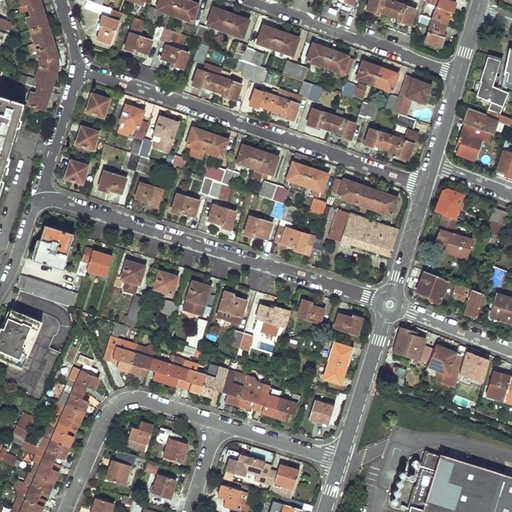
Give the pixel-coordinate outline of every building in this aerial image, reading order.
[(40,0),(21,0),(23,6),(18,7),(21,14),(29,12),(43,7),(40,0)] [(101,26),(97,39),(109,43),(120,13),(107,8),(94,3),(86,0),(84,7),(106,15),(105,18),(101,17),(98,25),(101,26)] [(178,0),(158,0),(155,11),(161,13),(173,18),(179,0),(178,0)] [(179,0),(173,18),(187,23),(190,24),(195,9),(197,6),(179,0)] [(387,0),(370,0),(368,7),(376,10),(389,15),(394,0),(388,0),(387,0)] [(394,0),(389,15),(404,20),(411,23),(416,10),(401,5),(402,0),(394,0)] [(446,25),(450,13),(453,4),(442,0),(426,0),(426,2),(438,6),(433,20),(446,25)] [(43,7),(29,12),(31,18),(26,19),(31,31),(48,26),(43,7)] [(224,31),(230,14),(212,8),(206,25),(224,31)] [(157,26),(161,13),(155,11),(148,9),(144,21),(154,24),(157,26)] [(196,31),(198,26),(203,12),(195,9),(190,24),(187,23),(186,27),(196,31)] [(230,14),(224,31),(242,38),(248,21),(230,14)] [(438,47),(441,38),(446,25),(433,20),(421,16),(419,22),(431,26),(425,42),(438,47)] [(134,18),(123,48),(132,52),(133,48),(147,53),(151,41),(139,36),(145,22),(134,18)] [(0,19),(0,33),(7,36),(12,24),(0,19)] [(149,37),(158,40),(162,28),(157,26),(154,24),(149,37)] [(48,26),(31,31),(34,44),(23,47),(26,54),(37,51),(55,45),(48,26)] [(206,28),(198,26),(196,31),(194,39),(198,41),(201,42),(206,28)] [(274,49),(280,32),(264,26),(257,43),(274,49)] [(182,43),(184,36),(162,28),(158,40),(167,43),(168,38),(182,43)] [(274,49),(292,56),(298,39),(280,32),(274,49)] [(495,39),(506,43),(506,38),(495,33),(495,39)] [(201,42),(198,41),(191,59),(201,62),(208,45),(201,42)] [(241,60),(246,46),(247,44),(238,41),(233,57),(240,59),(241,60)] [(305,61),(324,67),(330,50),(311,44),(305,61)] [(59,60),(55,45),(37,51),(39,61),(40,68),(56,72),(59,64),(59,60)] [(187,53),(165,45),(161,57),(174,62),(173,65),(181,68),(187,53)] [(254,64),(258,66),(263,51),(246,46),(241,60),(254,64)] [(511,74),(507,83),(511,84),(511,50),(508,49),(503,71),(511,74)] [(330,50),(324,67),(341,73),(347,57),(330,50)] [(489,111),(498,115),(506,93),(491,86),(500,56),(487,53),(478,81),(479,81),(475,96),(490,102),(486,110),(489,111)] [(241,60),(240,59),(236,70),(242,72),(240,76),(249,80),(254,64),(241,60)] [(282,74),(292,78),(297,64),(287,60),(282,74)] [(381,69),(367,63),(365,68),(360,66),(355,78),(374,85),(381,69)] [(254,64),(249,80),(261,84),(266,69),(258,66),(254,64)] [(292,78),(302,81),(307,68),(297,64),(292,78)] [(219,76),(221,70),(206,65),(203,71),(197,69),(192,85),(200,88),(201,85),(214,90),(219,76)] [(51,91),(56,72),(40,68),(36,80),(41,82),(39,87),(51,91)] [(396,74),(381,69),(374,85),(390,91),(396,74)] [(241,84),(219,76),(214,90),(227,94),(226,97),(235,100),(241,84)] [(347,83),(338,80),(333,92),(342,96),(347,83)] [(415,86),(410,84),(406,96),(424,103),(430,86),(417,81),(415,86)] [(313,85),(303,82),(298,96),(308,100),(313,85)] [(357,87),(347,83),(342,96),(352,100),(357,87)] [(321,88),(313,85),(308,100),(316,103),(321,88)] [(45,112),(51,91),(39,87),(36,95),(32,94),(28,106),(45,112)] [(271,109),(276,96),(254,88),(249,104),(258,107),(258,105),(271,109)] [(466,92),(464,100),(471,102),(474,95),(466,92)] [(84,112),(102,118),(108,99),(90,93),(84,112)] [(393,113),(399,116),(405,100),(391,95),(386,110),(393,112),(393,113)] [(276,96),(271,109),(284,114),(283,116),(292,119),(298,104),(276,96)] [(23,105),(1,99),(0,98),(0,187),(20,122),(18,121),(23,105)] [(367,118),(371,106),(364,103),(360,116),(367,118)] [(117,123),(135,129),(142,112),(124,105),(117,123)] [(379,109),(371,106),(367,118),(375,121),(379,109)] [(331,130),(335,116),(313,109),(308,125),(317,128),(318,126),(331,130)] [(470,112),(465,126),(493,136),(501,116),(498,115),(489,111),(487,118),(470,112)] [(357,124),(335,116),(331,130),(344,134),(343,136),(352,139),(357,124)] [(396,126),(412,131),(415,122),(400,116),(396,126)] [(151,135),(170,141),(177,124),(157,117),(151,135)] [(490,144),(493,136),(465,126),(458,145),(460,146),(457,155),(474,161),(482,141),(490,144)] [(97,133),(79,127),(74,145),(91,151),(97,133)] [(367,142),(375,145),(388,149),(393,136),(371,128),(367,142)] [(202,152),(208,135),(190,129),(184,146),(202,152)] [(401,154),(410,157),(415,143),(417,142),(419,134),(408,130),(405,140),(393,136),(388,149),(401,154)] [(208,135),(202,152),(220,158),(226,141),(208,135)] [(136,155),(141,141),(133,138),(128,152),(131,154),(136,155)] [(139,156),(143,158),(149,141),(142,139),(141,141),(136,155),(139,156)] [(504,176),(511,178),(511,142),(506,140),(501,152),(503,153),(496,171),(505,174),(504,176)] [(258,152),(240,146),(234,163),(252,169),(258,152)] [(103,147),(102,159),(122,161),(123,149),(103,147)] [(276,158),(258,152),(252,169),(270,175),(276,158)] [(126,169),(134,171),(139,156),(136,155),(131,154),(126,169)] [(169,166),(180,170),(184,159),(173,155),(169,166)] [(143,174),(148,159),(143,158),(139,156),(134,171),(143,174)] [(86,166),(68,161),(63,179),(80,185),(86,166)] [(303,187),(309,169),(291,163),(285,180),(303,187)] [(219,183),(224,167),(215,164),(210,180),(211,180),(219,183)] [(224,167),(219,183),(220,183),(232,187),(237,171),(224,167)] [(303,187),(321,193),(327,176),(309,169),(303,187)] [(103,171),(98,188),(107,191),(108,187),(121,192),(125,179),(103,171)] [(202,177),(197,192),(206,195),(211,180),(210,180),(202,177)] [(211,180),(206,195),(215,198),(220,183),(219,183),(211,180)] [(275,185),(261,180),(255,194),(270,199),(275,185)] [(336,198),(354,204),(360,187),(342,181),(336,198)] [(142,184),(137,197),(149,200),(148,204),(156,207),(161,190),(142,184)] [(275,185),(270,199),(275,201),(281,203),(286,189),(275,185)] [(354,204),(373,210),(379,193),(360,187),(354,204)] [(373,210),(389,216),(395,199),(379,193),(373,210)] [(175,194),(170,210),(179,213),(180,210),(193,214),(197,202),(175,194)] [(325,203),(314,199),(309,212),(321,216),(325,203)] [(270,217),(280,220),(285,204),(281,203),(275,201),(270,217)] [(285,204),(280,220),(292,223),(296,208),(285,204)] [(234,213),(212,206),(207,219),(222,223),(220,227),(229,229),(234,213)] [(508,213),(493,208),(489,220),(492,221),(488,232),(500,236),(508,213)] [(337,210),(328,238),(389,258),(394,244),(398,230),(337,210)] [(454,235),(458,221),(445,216),(440,231),(439,231),(434,245),(445,248),(444,253),(467,260),(472,241),(454,235)] [(248,217),(243,233),(252,236),(253,233),(265,237),(269,224),(248,217)] [(59,267),(70,232),(42,223),(31,259),(59,267)] [(313,238),(278,227),(274,239),(294,246),(293,249),(301,252),(303,249),(309,250),(313,238)] [(110,255),(83,247),(78,261),(75,273),(82,275),(84,269),(104,275),(110,255)] [(75,273),(78,261),(73,259),(69,271),(75,273)] [(126,280),(123,289),(133,292),(136,283),(138,283),(143,265),(125,260),(119,277),(126,280)] [(497,285),(502,270),(492,267),(488,282),(497,285)] [(176,275),(158,270),(152,287),(170,293),(176,275)] [(447,281),(424,271),(415,295),(438,304),(447,281)] [(65,305),(69,291),(19,275),(16,286),(22,288),(21,291),(65,305)] [(209,285),(190,279),(185,297),(203,303),(209,285)] [(483,294),(456,285),(454,290),(460,292),(458,298),(466,301),(462,313),(475,318),(483,294)] [(219,307),(239,313),(243,299),(231,295),(232,292),(224,290),(219,307)] [(65,305),(72,307),(76,294),(69,291),(65,305)] [(133,293),(123,323),(132,325),(141,296),(133,293)] [(499,320),(511,324),(511,297),(497,293),(492,311),(490,312),(489,312),(488,313),(488,315),(488,316),(488,318),(489,319),(490,320),(491,321),(493,321),(494,321),(496,320),(497,320),(499,320)] [(164,299),(159,316),(170,320),(175,303),(164,299)] [(323,308),(301,301),(296,315),(319,322),(323,308)] [(254,316),(285,326),(289,313),(281,310),(282,307),(274,304),(273,308),(258,303),(254,316)] [(0,359),(22,367),(40,321),(8,309),(2,327),(0,326),(0,359)] [(360,318),(338,312),(333,326),(356,332),(360,318)] [(187,334),(184,344),(197,348),(206,320),(197,317),(192,336),(187,334)] [(128,327),(115,323),(111,335),(118,337),(118,334),(125,336),(128,327)] [(239,346),(243,332),(234,329),(230,343),(239,346)] [(409,364),(416,367),(425,336),(401,329),(394,352),(411,357),(409,364)] [(252,334),(243,332),(239,346),(247,348),(252,334)] [(127,371),(135,345),(118,340),(112,357),(118,359),(116,367),(127,371)] [(333,340),(328,359),(345,364),(351,346),(333,340)] [(143,348),(135,345),(127,371),(146,376),(148,369),(153,351),(154,347),(148,345),(143,348)] [(455,353),(436,346),(434,350),(427,366),(437,370),(437,381),(455,387),(464,359),(454,356),(455,353)] [(427,366),(434,350),(426,347),(420,366),(426,369),(427,366)] [(160,353),(153,351),(148,369),(154,371),(152,379),(163,382),(171,356),(168,355),(165,362),(158,360),(160,353)] [(486,360),(470,354),(462,374),(479,381),(486,360)] [(74,367),(66,385),(82,392),(85,386),(92,389),(97,378),(93,376),(96,370),(88,366),(91,360),(78,355),(75,361),(83,364),(80,370),(74,367)] [(171,355),(171,356),(163,382),(175,386),(178,378),(184,380),(190,361),(171,355)] [(226,373),(220,391),(227,393),(224,401),(235,404),(241,387),(244,378),(232,375),(237,360),(230,358),(226,373)] [(328,359),(322,377),(340,383),(345,364),(328,359)] [(184,380),(185,380),(191,382),(188,390),(199,393),(205,375),(194,371),(196,363),(190,361),(184,380)] [(208,367),(205,375),(199,393),(211,397),(214,389),(220,391),(226,373),(208,367)] [(406,371),(395,367),(389,383),(400,387),(406,371)] [(62,372),(55,369),(52,379),(58,382),(62,372)] [(487,396),(504,401),(511,376),(495,371),(487,396)] [(241,387),(235,404),(247,408),(250,400),(256,402),(261,385),(264,376),(258,374),(253,390),(241,387)] [(58,385),(54,395),(60,397),(64,387),(58,385)] [(69,393),(64,404),(83,412),(87,401),(80,398),(82,392),(66,385),(63,391),(69,393)] [(261,385),(256,402),(253,410),(271,416),(277,398),(266,394),(268,387),(261,385)] [(277,398),(271,416),(284,419),(286,412),(293,414),(299,396),(292,394),(289,402),(277,398)] [(50,420),(67,427),(70,421),(78,424),(83,412),(64,404),(58,401),(50,420)] [(314,401),(308,418),(326,424),(333,404),(325,401),(324,405),(314,401)] [(25,442),(32,424),(23,420),(15,440),(24,445),(25,442)] [(50,420),(42,438),(66,448),(72,436),(65,433),(67,427),(50,420)] [(152,426),(139,422),(136,430),(130,428),(125,445),(144,451),(152,426)] [(158,428),(154,442),(165,446),(161,458),(179,464),(185,445),(178,442),(180,436),(169,433),(170,432),(158,428)] [(24,445),(22,448),(52,462),(55,455),(62,458),(66,448),(42,438),(38,448),(25,442),(24,445)] [(148,455),(147,459),(153,461),(159,446),(152,444),(148,455)] [(511,511),(511,477),(427,451),(407,511),(511,511)] [(226,470),(244,476),(248,464),(254,467),(257,459),(240,454),(238,461),(230,458),(226,470)] [(145,465),(147,459),(137,456),(134,455),(132,461),(145,465)] [(133,467),(112,460),(106,479),(124,485),(128,473),(130,474),(133,467)] [(55,461),(52,470),(59,472),(62,463),(55,461)] [(276,470),(270,468),(265,482),(271,484),(269,491),(277,494),(280,485),(291,488),(296,470),(278,464),(276,470)] [(19,490),(37,497),(39,491),(47,494),(52,483),(27,473),(23,483),(15,480),(12,487),(19,490)] [(153,487),(151,486),(149,493),(168,499),(175,480),(157,474),(153,487)] [(223,506),(239,511),(247,511),(250,507),(243,505),(247,493),(221,485),(217,497),(226,500),(223,506)] [(12,507),(23,511),(38,511),(41,506),(34,503),(37,497),(19,490),(12,507)] [(133,497),(125,494),(122,501),(130,504),(133,497)] [(110,511),(113,503),(96,497),(91,511),(110,511)] [(338,509),(346,511),(348,501),(341,499),(338,509)] [(276,501),(272,511),(299,511),(301,509),(276,501)]
